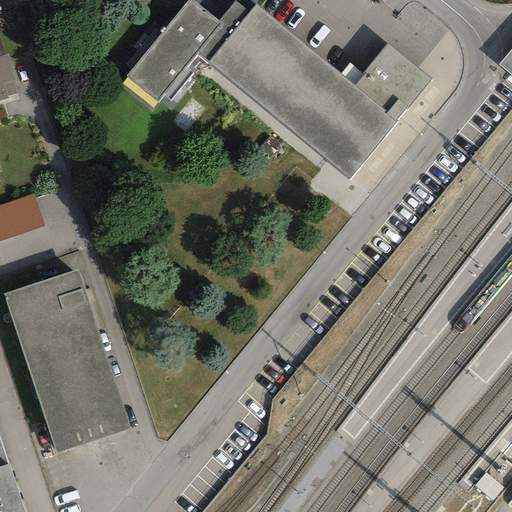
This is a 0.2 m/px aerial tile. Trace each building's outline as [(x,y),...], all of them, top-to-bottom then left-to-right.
[(350,174),(429,73),(386,39),(357,76),(262,2),(259,0),(229,0),(215,17),(193,0),(184,0),(129,70),(162,95),(194,53),(350,174)] [(0,91),(17,86),(5,49),(0,50),(0,91)] [(33,191),(0,200),(0,234),(42,222),(33,191)] [(4,295),(56,452),(127,429),(75,271),(4,295)] [(23,511),(0,438),(0,511),(23,511)]
